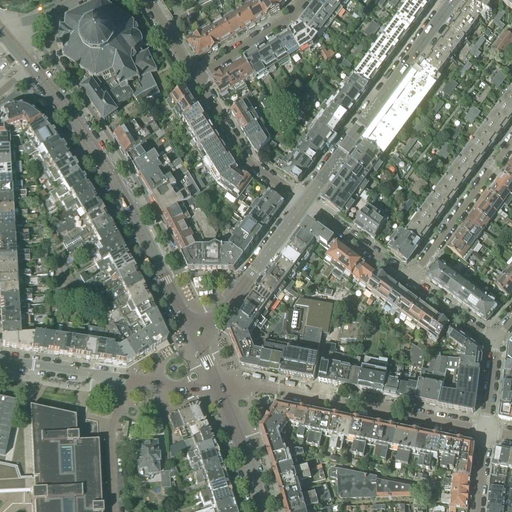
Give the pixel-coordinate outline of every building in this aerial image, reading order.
[(87,81),(90,85),(111,70),(144,54),(143,52),(141,51),(142,50),(143,49),(143,47),(143,46),(143,45),(143,44),(143,42),(143,41),(142,40),(142,39),(141,38),(140,37),(139,36),(138,35),(137,35),(139,32),(137,28),(135,27),(135,25),(128,20),(130,18),(124,14),(128,7),(118,1),(115,5),(107,0),(106,0),(58,23),(58,27),(60,29),(59,53),(57,54),(56,58),(60,60),(63,59),(79,70),(79,71),(79,72),(83,75),(83,76),(82,78),(86,80),(87,81)] [(217,0),(215,0),(200,8),(202,11),(213,6),(216,9),(221,6),(217,0)] [(258,0),(256,2),(267,18),(275,13),(277,15),(280,13),(279,11),(280,11),(270,0),(258,0)] [(270,0),(280,11),(287,0),(270,0)] [(319,3),(317,6),(334,20),(342,9),(330,0),(318,0),(319,3)] [(330,0),(342,9),(345,6),(349,0),(330,0)] [(411,0),(411,1),(426,12),(434,0),(411,0)] [(491,3),(492,3),(488,0),(473,0),(467,8),(466,9),(465,12),(479,22),(491,6),(490,4),(491,4),(491,3)] [(511,0),(506,0),(503,4),(511,10),(511,0)] [(411,1),(397,21),(412,31),(414,28),(414,29),(415,28),(414,27),(426,12),(411,1)] [(256,2),(245,8),(256,25),(267,18),(256,2)] [(307,14),(308,16),(326,30),(334,20),(317,6),(314,10),(313,9),(311,10),(307,14)] [(172,10),(175,16),(184,11),(182,7),(177,9),(176,7),(172,10)] [(245,8),(235,15),(245,32),(249,29),(249,30),(255,26),(255,25),(256,25),(245,8)] [(501,11),(492,23),(502,30),(504,26),(499,22),(505,14),(501,11)] [(174,21),(177,27),(192,19),(191,18),(195,16),(193,12),(186,15),(174,21)] [(465,41),(479,22),(465,12),(463,14),(462,14),(461,15),(462,16),(451,31),(465,41)] [(352,18),(359,22),(362,19),(356,14),(352,18)] [(235,15),(223,22),(234,39),(245,32),(235,15)] [(303,20),(299,25),(318,41),(318,40),(326,30),(308,16),(308,17),(306,20),(306,19),(304,20),(303,20)] [(218,25),(212,29),(223,45),(234,39),(223,22),(220,17),(215,20),(218,25)] [(397,21),(382,40),(397,50),(409,35),(410,34),(410,33),(412,31),(397,21)] [(372,23),(369,27),(369,28),(376,33),(379,28),(372,23)] [(199,32),(201,35),(212,52),(213,51),(214,52),(217,49),(218,48),(223,45),(212,29),(210,25),(199,32)] [(290,36),(299,51),(301,53),(302,56),(310,51),(308,47),(311,45),(313,47),(318,41),(299,25),(295,30),(290,33),(290,35),(290,36)] [(367,30),(367,31),(364,35),(371,40),(374,36),(367,30)] [(451,61),(465,41),(451,31),(439,46),(438,47),(438,48),(436,50),(451,61)] [(492,50),(502,57),(511,43),(511,37),(504,32),(505,33),(492,50),(492,49),(492,50)] [(212,52),(201,35),(195,40),(193,37),(186,41),(196,55),(197,55),(198,58),(201,59),(212,52)] [(301,53),(299,51),(290,36),(287,38),(286,37),(284,37),(279,40),(279,42),(279,43),(290,60),(301,53)] [(481,38),(475,46),(475,47),(479,50),(486,41),(481,38)] [(376,49),(368,59),(383,70),(385,67),(386,67),(387,66),(386,66),(397,50),(382,40),(376,49)] [(268,50),(267,50),(277,65),(277,64),(280,69),(291,62),(290,60),(279,43),(276,45),(275,44),(273,44),(268,47),(267,49),(268,50)] [(473,49),(470,54),(477,59),(481,54),(477,52),(473,49)] [(256,57),(268,75),(276,71),(274,67),(277,65),(267,50),(264,52),(264,51),(262,51),(256,54),(256,56),(256,57)] [(437,79),(451,61),(436,50),(435,53),(434,52),(433,54),(434,54),(422,69),(437,79)] [(330,60),(330,59),(333,55),(330,52),(327,56),(325,51),(321,54),(324,60),(325,62),(329,59),(330,60)] [(111,70),(90,85),(81,91),(105,123),(118,114),(115,110),(134,97),(136,100),(139,106),(148,100),(160,94),(157,88),(151,75),(158,72),(148,52),(144,54),(111,70)] [(251,57),(244,62),(254,77),(255,78),(258,82),(265,78),(268,75),(256,57),(253,59),(253,58),(251,57)] [(368,59),(354,78),(369,89),(380,73),(381,74),(382,72),(381,72),(383,70),(368,59)] [(344,61),(341,66),(348,71),(351,66),(344,61)] [(244,62),(234,68),(243,84),(254,77),(244,62)] [(234,90),(236,94),(246,88),(243,84),(234,68),(224,74),(234,90)] [(423,99),(437,79),(422,69),(411,84),(410,85),(410,86),(408,88),(423,99)] [(499,72),(496,76),(496,77),(503,82),(506,77),(499,72)] [(234,90),(224,74),(212,82),(217,90),(225,103),(229,100),(228,99),(236,94),(234,90)] [(351,75),(344,85),(362,99),(369,89),(354,78),(351,75)] [(494,79),(491,83),(498,89),(501,84),(494,79)] [(450,80),(447,85),(454,90),(457,86),(450,80)] [(344,85),(337,95),(355,108),(362,99),(344,85)] [(445,87),(445,88),(442,92),(449,97),(452,93),(445,87)] [(174,109),(175,111),(193,99),(186,88),(170,99),(165,102),(167,106),(171,112),(174,109)] [(409,118),(423,99),(408,88),(406,91),(406,90),(405,92),(406,92),(394,107),(409,118)] [(511,90),(499,108),(511,118),(511,90)] [(333,100),(330,104),(348,118),(355,108),(337,95),(333,100)] [(196,105),(193,99),(175,111),(174,109),(171,112),(178,123),(180,122),(181,121),(200,108),(199,108),(198,108),(196,105)] [(240,100),(228,108),(230,112),(247,102),(246,100),(242,99),(240,100)] [(235,118),(238,122),(254,113),(247,102),(230,112),(231,113),(232,112),(233,113),(232,115),(234,117),(235,118)] [(280,111),(275,102),(269,106),(275,115),(280,111)] [(330,104),(323,114),(341,127),(348,118),(330,104)] [(394,137),(409,118),(394,107),(383,123),(383,122),(382,124),(380,126),(394,137)] [(22,135),(25,133),(43,123),(42,122),(36,117),(29,111),(27,110),(25,109),(23,108),(21,108),(19,108),(16,108),(15,108),(10,109),(18,126),(21,133),(22,135)] [(180,122),(186,131),(206,119),(205,117),(205,118),(200,109),(200,108),(181,121),(180,122)] [(473,108),(470,112),(470,113),(477,118),(480,113),(473,108)] [(511,118),(499,108),(485,126),(500,137),(511,120),(511,118)] [(16,135),(21,133),(18,126),(10,109),(8,109),(6,110),(5,111),(3,111),(2,112),(1,112),(1,113),(8,130),(10,133),(11,137),(16,136),(16,135)] [(244,132),(245,133),(262,122),(263,122),(256,111),(254,113),(238,122),(241,127),(241,129),(242,132),(244,132)] [(149,114),(155,123),(157,122),(151,112),(149,114)] [(5,131),(8,130),(1,113),(0,113),(0,137),(6,137),(5,131)] [(114,138),(120,147),(155,123),(149,114),(128,128),(116,137),(114,138)] [(323,114),(316,123),(334,137),(341,127),(323,114)] [(468,115),(465,120),(472,125),(475,120),(468,115)] [(192,134),(195,139),(212,129),(206,119),(186,131),(189,136),(192,134)] [(422,119),(419,123),(426,129),(429,124),(422,119)] [(160,132),(162,131),(163,130),(158,121),(157,122),(155,123),(160,132)] [(111,130),(116,137),(128,128),(124,122),(111,130)] [(247,139),(250,143),(268,132),(262,122),(245,133),(245,134),(245,135),(247,138),(248,139),(247,139)] [(32,137),(34,140),(51,131),(51,130),(43,123),(25,133),(28,139),(32,137)] [(155,123),(120,147),(126,156),(155,135),(160,132),(155,123)] [(316,123),(309,133),(327,147),(334,137),(316,123)] [(380,156),(394,137),(380,126),(378,129),(377,130),(366,146),(380,156)] [(417,126),(416,126),(414,130),(420,136),(424,131),(417,126)] [(485,126),(472,144),(487,155),(500,137),(485,126)] [(196,147),(198,151),(219,139),(217,136),(215,136),(216,134),(212,129),(195,139),(198,145),(196,147)] [(26,158),(37,152),(58,140),(51,131),(34,140),(30,143),(22,147),(23,147),(24,152),(24,153),(26,158)] [(165,136),(163,133),(162,131),(160,132),(155,135),(159,140),(165,136)] [(268,132),(250,143),(253,148),(254,149),(253,149),(255,152),(256,152),(258,156),(259,155),(259,156),(260,157),(260,156),(260,155),(262,153),(261,153),(271,141),(269,139),(271,137),(268,132)] [(309,133),(302,142),(320,156),(327,147),(309,133)] [(8,137),(6,137),(0,137),(0,149),(13,148),(16,148),(15,141),(14,141),(9,142),(8,137)] [(414,137),(408,145),(412,148),(417,140),(414,137)] [(200,156),(203,162),(225,148),(221,143),(219,142),(220,140),(219,139),(198,151),(197,152),(199,157),(200,156)] [(34,161),(36,165),(63,149),(58,140),(37,152),(40,157),(34,161)] [(302,142),(294,152),(313,166),(320,156),(302,142)] [(133,168),(139,178),(160,163),(166,159),(176,153),(169,143),(153,154),(134,168),(133,168)] [(133,167),(134,168),(153,154),(147,144),(127,157),(127,158),(128,158),(129,160),(129,161),(130,161),(130,162),(130,164),(131,166),(133,167)] [(446,144),(443,149),(450,154),(453,149),(446,144)] [(472,144),(459,162),(473,173),(487,155),(472,144)] [(380,156),(366,146),(365,145),(358,155),(379,170),(383,166),(382,166),(386,160),(380,156)] [(0,160),(15,159),(14,152),(13,152),(13,148),(0,149),(0,160)] [(209,172),(214,169),(231,159),(225,148),(203,162),(209,172)] [(44,173),(48,170),(69,158),(63,149),(36,165),(39,169),(41,168),(44,173)] [(290,158),(288,161),(306,175),(307,173),(307,174),(308,173),(308,172),(312,166),(313,167),(313,166),(294,152),(293,151),(288,157),(290,158)] [(441,151),(441,152),(438,156),(445,161),(448,157),(441,151)] [(376,175),(379,170),(358,155),(351,164),(372,180),(376,174),(376,175)] [(306,175),(288,161),(284,158),(283,159),(280,156),(277,160),(278,162),(274,167),(290,179),(291,179),(291,180),(292,180),(296,183),(296,184),(301,183),(301,182),(303,178),(304,178),(304,177),(305,176),(306,175)] [(391,162),(397,167),(401,162),(394,157),(391,162)] [(45,179),(47,183),(75,166),(69,158),(48,170),(44,173),(47,178),(45,179)] [(0,170),(21,169),(21,163),(15,164),(15,159),(0,160),(0,170)] [(33,159),(28,163),(29,168),(33,166),(36,165),(34,161),(33,159)] [(139,178),(151,198),(187,174),(188,174),(179,160),(171,166),(166,159),(160,163),(139,178)] [(220,179),(221,181),(239,171),(236,167),(231,159),(214,169),(217,174),(214,176),(217,181),(220,179)] [(459,162),(446,180),(460,191),(473,173),(459,162)] [(372,180),(351,164),(344,174),(365,189),(369,185),(368,184),(372,180)] [(53,185),(56,190),(81,175),(75,166),(47,183),(50,187),(53,185)] [(511,168),(509,166),(502,176),(511,183),(511,168)] [(0,170),(0,179),(16,179),(16,174),(22,174),(21,169),(0,170)] [(216,184),(218,186),(219,186),(227,192),(235,182),(237,183),(238,181),(239,181),(243,176),(242,175),(242,174),(242,173),(242,174),(238,171),(239,171),(221,181),(219,182),(216,184)] [(151,198),(161,218),(186,203),(193,199),(196,197),(200,194),(187,174),(151,198)] [(371,193),(365,189),(344,174),(337,184),(368,206),(375,196),(371,193)] [(55,203),(71,194),(87,184),(81,175),(56,190),(49,194),(55,203)] [(235,182),(227,192),(226,194),(237,202),(238,200),(241,197),(245,190),(248,187),(252,180),(246,176),(245,177),(243,176),(239,181),(238,181),(237,183),(235,182)] [(511,183),(502,176),(495,185),(510,196),(511,192),(511,183)] [(199,178),(194,181),(200,192),(205,189),(205,188),(199,178)] [(0,179),(0,189),(22,188),(22,182),(16,182),(16,179),(0,179)] [(420,180),(417,184),(417,185),(424,190),(427,185),(420,180)] [(446,180),(432,198),(447,209),(460,191),(446,180)] [(61,205),(64,209),(91,193),(87,184),(71,194),(73,198),(61,205)] [(360,216),(368,206),(337,184),(330,193),(360,216)] [(495,185),(488,194),(505,206),(507,208),(511,200),(511,197),(510,196),(495,185)] [(415,187),(412,192),(419,197),(422,192),(415,187)] [(0,189),(0,199),(26,198),(26,192),(22,193),(22,188),(0,189)] [(397,199),(403,191),(399,188),(393,196),(397,199)] [(206,197),(206,196),(203,192),(200,194),(196,197),(199,202),(206,197)] [(56,213),(61,222),(97,201),(91,193),(64,209),(56,213)] [(269,193),(262,203),(277,214),(280,210),(283,206),(285,204),(269,193)] [(353,225),(360,216),(330,193),(323,203),(328,207),(344,219),(344,218),(353,225)] [(481,204),(496,214),(499,217),(500,217),(502,213),(500,212),(505,206),(488,194),(481,204)] [(0,199),(0,208),(13,208),(13,203),(26,202),(26,198),(0,199)] [(432,198),(419,216),(433,227),(447,209),(432,198)] [(162,218),(167,227),(200,211),(197,207),(193,199),(186,203),(161,218),(162,219),(162,218)] [(257,209),(255,213),(270,224),(271,223),(270,223),(273,220),(274,220),(273,219),(274,218),(276,216),(276,215),(277,215),(277,214),(262,203),(259,200),(254,207),(257,209)] [(58,236),(66,231),(102,210),(97,201),(61,222),(53,226),(58,236)] [(481,204),(475,213),(489,224),(496,214),(481,204)] [(355,226),(365,234),(380,212),(376,209),(376,210),(370,206),(368,208),(359,221),(355,226)] [(0,208),(0,219),(27,218),(27,212),(13,213),(13,208),(0,208)] [(409,211),(405,208),(398,216),(402,219),(409,211)] [(83,233),(86,231),(107,219),(102,210),(66,231),(67,234),(75,229),(76,231),(80,229),(83,233)] [(172,237),(177,247),(211,229),(209,225),(212,224),(208,218),(205,212),(201,214),(200,211),(167,227),(172,237)] [(380,212),(365,234),(375,241),(379,235),(388,222),(390,220),(384,216),(385,215),(380,212)] [(255,213),(248,222),(263,234),(266,229),(269,225),(270,225),(270,224),(255,213)] [(475,213),(468,222),(482,233),(489,224),(475,213)] [(419,216),(406,234),(420,245),(433,227),(419,216)] [(27,218),(0,219),(0,229),(14,229),(20,228),(28,228),(27,222),(27,218)] [(107,219),(86,231),(83,233),(69,241),(63,244),(68,254),(112,228),(107,219)] [(235,232),(237,233),(254,246),(263,234),(248,222),(246,221),(244,224),(239,220),(233,230),(235,232)] [(468,222),(461,231),(476,242),(482,233),(468,222)] [(307,224),(302,232),(319,244),(318,245),(330,253),(338,244),(311,224),(307,224)] [(73,263),(86,255),(117,237),(112,228),(68,254),(73,263)] [(0,229),(0,239),(28,238),(28,232),(14,233),(14,229),(0,229)] [(178,250),(181,257),(197,248),(203,246),(216,239),(212,232),(211,229),(177,247),(178,250)] [(396,235),(393,239),(414,255),(421,246),(420,245),(406,234),(400,230),(396,235)] [(461,231),(454,240),(469,251),(476,242),(461,231)] [(302,232),(295,241),(312,254),(318,245),(319,244),(302,232)] [(237,233),(227,246),(245,258),(254,246),(237,233)] [(91,264),(94,262),(122,246),(117,237),(86,255),(91,264)] [(0,239),(0,249),(15,248),(20,248),(21,247),(21,243),(28,242),(28,238),(0,239)] [(414,255),(393,239),(389,244),(390,244),(386,249),(407,265),(414,255)] [(469,251),(454,240),(447,250),(455,256),(458,258),(465,263),(465,262),(465,263),(472,254),(469,251)] [(295,241),(288,250),(305,263),(312,254),(295,241)] [(222,249),(222,272),(234,272),(235,272),(236,271),(245,258),(227,246),(224,243),(222,249)] [(338,244),(330,253),(326,259),(332,264),(330,267),(335,270),(341,263),(342,264),(345,263),(347,264),(353,256),(343,248),(343,247),(340,245),(339,245),(338,244)] [(202,272),(222,272),(222,249),(216,245),(209,249),(202,249),(202,272)] [(94,262),(96,266),(124,250),(122,246),(94,262)] [(0,249),(0,259),(29,257),(29,252),(20,252),(20,248),(15,248),(0,249)] [(190,272),(202,272),(202,249),(197,248),(181,257),(188,271),(189,271),(190,272)] [(98,270),(100,269),(103,273),(104,272),(111,269),(129,259),(124,250),(96,266),(98,270)] [(288,250),(281,259),(298,272),(305,263),(288,250)] [(357,259),(353,256),(347,264),(345,263),(342,264),(341,263),(335,270),(331,275),(340,281),(342,278),(349,283),(353,278),(363,264),(363,263),(362,262),(361,261),(359,259),(357,259)] [(0,259),(0,269),(16,268),(16,262),(30,262),(29,257),(0,259)] [(84,284),(89,293),(133,267),(129,259),(111,269),(104,272),(103,273),(84,284)] [(281,259),(274,269),(291,282),(298,272),(281,259)] [(431,283),(437,287),(449,271),(443,266),(444,264),(439,261),(426,279),(429,281),(431,283)] [(365,266),(363,264),(353,278),(353,279),(360,284),(358,286),(365,292),(366,290),(377,275),(375,273),(376,273),(375,272),(373,271),(372,271),(365,266)] [(89,293),(94,302),(138,276),(133,267),(89,293)] [(0,269),(0,279),(29,277),(30,277),(30,272),(17,272),(16,268),(0,269)] [(274,269),(267,279),(284,291),(287,294),(290,291),(295,285),(291,282),(274,269)] [(495,271),(502,277),(511,286),(511,271),(509,269),(503,275),(496,270),(495,271)] [(437,287),(446,293),(460,275),(457,273),(455,275),(449,271),(437,287)] [(378,273),(377,275),(366,290),(376,298),(389,281),(378,273)] [(446,293),(456,301),(468,285),(463,281),(464,278),(460,275),(446,293)] [(98,307),(99,310),(142,285),(138,276),(94,302),(98,307)] [(0,279),(0,288),(18,288),(17,285),(29,285),(29,277),(0,279)] [(505,295),(504,296),(508,299),(511,293),(511,286),(502,277),(494,286),(505,295)] [(267,279),(260,288),(277,301),(284,291),(267,279)] [(399,288),(389,281),(376,298),(387,305),(399,288)] [(99,310),(104,320),(147,294),(142,285),(99,310)] [(456,301),(465,308),(479,289),(476,287),(474,289),(468,285),(456,301)] [(339,300),(344,290),(335,286),(332,292),(328,290),(326,294),(339,300)] [(0,288),(0,298),(32,297),(31,292),(18,293),(18,288),(0,288)] [(260,288),(254,297),(271,310),(277,301),(260,288)] [(409,296),(399,288),(387,305),(393,310),(389,314),(393,317),(397,313),(409,296)] [(465,308),(476,315),(489,297),(479,289),(465,308)] [(290,291),(287,294),(296,300),(298,297),(290,291)] [(55,301),(72,304),(73,295),(56,292),(55,301)] [(106,324),(111,326),(114,326),(151,304),(147,294),(104,320),(106,324)] [(296,300),(287,294),(285,297),(294,303),(296,300)] [(489,297),(476,315),(481,319),(483,321),(485,322),(486,322),(487,322),(488,321),(502,306),(508,299),(504,296),(498,303),(495,301),(496,299),(490,295),(489,297)] [(419,304),(409,296),(397,313),(407,320),(419,304)] [(0,298),(0,304),(0,309),(19,307),(21,307),(25,307),(25,302),(32,301),(32,297),(0,298)] [(254,297),(246,307),(263,320),(271,310),(254,297)] [(151,304),(114,326),(117,334),(134,361),(143,356),(133,340),(130,335),(127,330),(135,324),(155,312),(151,304)] [(429,311),(419,304),(407,320),(417,328),(429,311)] [(266,340),(261,371),(280,375),(283,359),(284,359),(285,356),(288,356),(289,349),(296,350),(301,351),(304,334),(306,324),(309,321),(310,313),(308,309),(297,307),(291,306),(288,312),(285,311),(285,315),(282,318),(269,337),(266,340)] [(0,309),(1,318),(29,317),(32,317),(33,316),(33,311),(21,312),(21,308),(19,308),(19,307),(0,309)] [(239,317),(254,327),(261,332),(267,322),(263,320),(246,307),(239,317)] [(439,318),(429,311),(417,328),(427,335),(439,318)] [(161,325),(155,312),(135,324),(139,330),(152,351),(166,342),(167,339),(161,325)] [(1,318),(1,328),(26,326),(30,326),(29,317),(1,318)] [(239,317),(232,327),(245,337),(248,336),(254,327),(239,317)] [(450,326),(439,318),(427,335),(434,340),(438,342),(450,326)] [(283,359),(280,375),(280,376),(289,377),(297,379),(306,381),(315,382),(320,356),(318,356),(323,332),(311,330),(311,329),(310,329),(314,322),(309,321),(304,334),(301,351),(296,350),(289,349),(288,356),(285,356),(284,359),(283,359)] [(42,353),(53,355),(55,337),(50,336),(52,322),(47,322),(46,330),(42,353)] [(104,363),(126,366),(115,347),(111,337),(111,326),(106,324),(106,331),(108,339),(107,345),(104,363)] [(135,324),(127,330),(130,335),(135,332),(139,330),(135,324)] [(63,357),(72,358),(76,333),(71,332),(72,326),(67,325),(67,330),(63,357)] [(1,328),(2,338),(20,337),(20,332),(34,331),(33,326),(30,326),(26,326),(1,328)] [(115,347),(126,366),(134,361),(117,334),(114,326),(111,326),(111,337),(115,347)] [(53,355),(63,357),(67,330),(62,330),(62,328),(58,327),(58,329),(56,329),(55,334),(55,337),(53,355)] [(242,367),(243,368),(254,342),(253,338),(250,339),(248,336),(245,337),(232,327),(228,333),(229,335),(229,336),(238,359),(242,367)] [(458,348),(463,352),(471,341),(457,331),(456,331),(453,329),(453,328),(453,329),(451,331),(451,332),(447,336),(448,341),(451,343),(448,347),(454,351),(456,351),(458,348)] [(72,358),(84,360),(88,335),(83,335),(84,330),(77,329),(76,333),(72,358)] [(84,360),(94,361),(99,330),(94,329),(93,336),(88,335),(84,360)] [(32,352),(42,353),(46,330),(40,330),(40,334),(35,333),(34,336),(32,352)] [(94,361),(104,363),(107,345),(108,339),(106,331),(104,331),(104,330),(99,330),(94,361)] [(133,340),(143,356),(152,351),(139,330),(135,332),(138,337),(133,340)] [(5,348),(32,352),(34,336),(20,337),(2,338),(2,345),(5,348)] [(248,369),(261,371),(266,340),(262,339),(254,342),(243,368),(248,369)] [(461,355),(461,361),(481,363),(483,352),(482,349),(471,341),(463,352),(461,355)] [(319,383),(328,385),(334,354),(333,354),(335,346),(326,344),(325,353),(319,383)] [(418,350),(428,357),(431,352),(426,348),(425,350),(420,347),(418,350)] [(328,385),(338,387),(343,361),(344,356),(334,354),(328,385)] [(411,368),(412,368),(422,370),(425,357),(412,355),(411,361),(413,362),(411,368)] [(338,387),(348,389),(352,369),(348,369),(350,358),(344,356),(343,361),(338,387)] [(422,371),(415,403),(418,403),(419,403),(419,402),(419,401),(425,402),(425,403),(425,404),(425,405),(426,405),(428,405),(429,405),(429,404),(430,404),(430,403),(431,403),(435,404),(435,405),(435,406),(435,407),(436,407),(438,407),(438,408),(439,408),(440,405),(446,371),(448,359),(440,359),(441,356),(437,356),(436,356),(432,356),(429,372),(422,371)] [(352,369),(348,389),(358,391),(358,390),(362,372),(358,371),(360,360),(354,358),(352,369)] [(378,361),(365,359),(362,372),(358,390),(358,391),(372,394),(372,393),(377,366),(378,361)] [(448,359),(446,371),(463,373),(480,375),(481,363),(461,361),(448,359)] [(511,363),(506,359),(503,384),(508,385),(509,384),(511,385),(511,363)] [(383,396),(397,399),(401,377),(403,369),(389,365),(387,377),(387,378),(384,395),(383,396)] [(372,394),(383,396),(384,395),(387,378),(386,378),(388,368),(377,366),(372,393),(372,394)] [(144,371),(147,381),(157,377),(153,368),(144,371)] [(397,399),(406,401),(412,368),(411,368),(409,375),(409,378),(406,377),(406,378),(401,377),(397,399)] [(415,403),(422,371),(422,370),(412,368),(406,401),(415,403)] [(446,371),(440,405),(443,406),(443,408),(465,413),(475,415),(477,397),(479,384),(480,375),(463,373),(446,371)] [(503,384),(501,397),(511,397),(511,385),(509,384),(508,385),(503,384)] [(500,420),(508,422),(511,407),(511,397),(501,397),(498,418),(499,418),(500,419),(500,420)] [(18,404),(0,399),(0,455),(6,457),(18,404)] [(277,405),(271,414),(286,424),(288,423),(294,424),(297,409),(277,405)] [(198,435),(209,431),(205,421),(199,408),(195,407),(187,410),(198,435)] [(46,411),(30,408),(31,442),(32,457),(33,471),(33,480),(38,479),(38,480),(39,483),(39,491),(39,492),(38,492),(32,492),(32,503),(34,503),(34,511),(102,511),(103,507),(101,507),(101,505),(101,500),(101,498),(98,442),(83,443),(78,443),(78,440),(78,439),(78,438),(78,435),(76,435),(75,418),(67,416),(60,414),(46,411)] [(296,444),(302,448),(302,445),(303,440),(305,432),(309,412),(297,409),(294,424),(294,426),(300,427),(297,439),(296,444)] [(198,437),(198,435),(187,410),(177,414),(185,435),(190,434),(192,439),(198,437)] [(309,412),(305,432),(310,433),(307,446),(313,447),(320,414),(309,412)] [(178,431),(181,438),(186,437),(185,435),(177,414),(168,418),(174,433),(178,431)] [(271,414),(265,423),(281,433),(286,424),(271,414)] [(320,414),(313,447),(319,449),(322,435),(327,436),(331,416),(320,414)] [(331,416),(327,436),(332,437),(329,451),(335,452),(342,418),(331,416)] [(342,418),(335,452),(341,453),(344,439),(349,440),(353,420),(342,418)] [(353,420),(349,440),(354,442),(351,455),(357,456),(364,423),(359,422),(360,421),(354,420),(354,421),(353,420)] [(260,431),(266,450),(284,444),(284,443),(282,444),(279,435),(281,433),(265,423),(260,431)] [(364,423),(357,456),(364,458),(366,444),(371,445),(375,425),(364,423)] [(375,425),(371,445),(376,446),(373,460),(379,461),(386,427),(375,425)] [(386,427),(379,461),(386,462),(388,448),(392,449),(397,429),(386,427)] [(397,429),(392,449),(398,451),(396,464),(402,465),(408,432),(397,429)] [(188,452),(213,443),(209,431),(198,435),(198,437),(192,439),(188,441),(186,437),(181,438),(183,443),(187,453),(188,452)] [(408,432),(402,465),(408,466),(410,453),(415,454),(419,434),(419,433),(413,432),(413,433),(408,432)] [(419,434),(415,454),(414,459),(419,460),(418,468),(424,470),(430,436),(419,434)] [(430,436),(424,470),(429,471),(430,471),(432,457),(438,459),(438,456),(442,438),(430,436)] [(442,438),(438,456),(443,457),(441,469),(447,470),(447,468),(453,441),(442,438)] [(453,441),(447,468),(453,469),(456,458),(460,459),(464,443),(463,443),(463,442),(457,441),(457,442),(453,441)] [(167,449),(167,460),(173,458),(187,453),(183,443),(167,449)] [(189,463),(217,453),(213,443),(188,452),(190,456),(187,457),(189,463)] [(464,443),(460,459),(456,476),(452,477),(470,479),(474,447),(473,445),(464,443)] [(266,450),(270,460),(298,451),(301,452),(302,450),(302,448),(296,444),(296,446),(284,444),(266,450)] [(135,450),(135,455),(137,455),(138,462),(136,463),(136,467),(138,468),(139,480),(149,480),(149,476),(158,475),(157,464),(159,464),(158,456),(156,456),(155,445),(137,446),(137,449),(135,450)] [(270,460),(274,472),(293,466),(291,461),(304,456),(302,450),(301,452),(298,451),(270,460)] [(494,452),(489,488),(504,490),(506,480),(497,478),(503,451),(497,450),(494,452)] [(511,453),(503,451),(497,478),(506,480),(511,453)] [(199,470),(220,462),(217,453),(189,463),(190,468),(198,466),(199,470)] [(195,482),(223,472),(220,462),(199,470),(200,474),(193,476),(195,482)] [(0,492),(17,490),(16,489),(19,489),(21,489),(24,490),(27,491),(30,491),(31,491),(39,491),(39,483),(38,480),(38,479),(33,480),(32,480),(19,480),(15,469),(0,465),(0,492)] [(274,472),(277,483),(309,473),(307,467),(294,471),(293,466),(274,472)] [(330,478),(337,480),(338,498),(341,501),(376,500),(411,499),(411,498),(411,497),(412,497),(412,496),(411,496),(410,486),(411,486),(411,485),(337,470),(332,469),(330,478)] [(208,488),(226,482),(223,472),(195,482),(197,488),(205,485),(206,489),(208,488)] [(433,473),(429,472),(427,472),(426,475),(423,475),(423,476),(422,480),(431,482),(432,479),(433,473)] [(169,488),(169,479),(169,473),(160,474),(162,489),(169,488)] [(277,483),(280,493),(299,487),(298,482),(311,479),(309,473),(277,483)] [(470,479),(452,477),(451,481),(443,480),(443,484),(470,487),(470,479)] [(424,491),(430,493),(431,486),(431,483),(431,482),(422,480),(420,480),(419,485),(421,485),(419,491),(424,491)] [(201,501),(229,491),(226,482),(208,488),(210,494),(207,495),(206,493),(199,496),(201,501)] [(470,487),(443,484),(443,488),(450,489),(450,493),(469,495),(470,487)] [(280,493),(281,497),(301,491),(299,487),(280,493)] [(489,488),(488,498),(506,500),(511,500),(511,492),(511,491),(504,490),(489,488)] [(170,496),(170,502),(175,500),(175,499),(178,498),(175,489),(170,491),(170,496)] [(214,508),(232,501),(229,491),(201,501),(203,507),(210,505),(210,503),(212,502),(214,508)] [(281,497),(284,509),(317,500),(315,494),(302,497),(301,491),(281,497)] [(469,495),(450,493),(450,497),(442,496),(441,501),(468,503),(469,495)] [(488,498),(488,507),(510,510),(511,509),(511,506),(511,500),(506,500),(488,498)] [(284,509),(285,511),(306,511),(306,509),(318,506),(317,500),(284,509)] [(231,511),(235,511),(232,501),(214,508),(200,511),(231,511)] [(468,503),(441,501),(441,504),(449,505),(448,509),(467,511),(468,503)]
